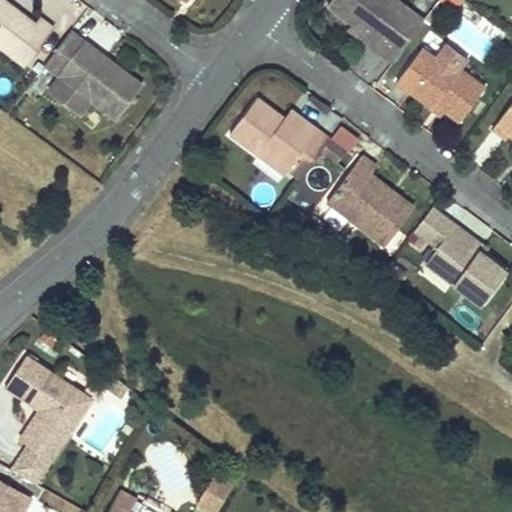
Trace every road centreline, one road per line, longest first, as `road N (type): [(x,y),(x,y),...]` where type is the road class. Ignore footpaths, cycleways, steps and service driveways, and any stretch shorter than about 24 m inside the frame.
road 1 (residential): [(0,311),(135,183),(217,78)]
road 2 (residential): [(256,28),(511,215)]
road 3 (residential): [(217,78),(113,0)]
